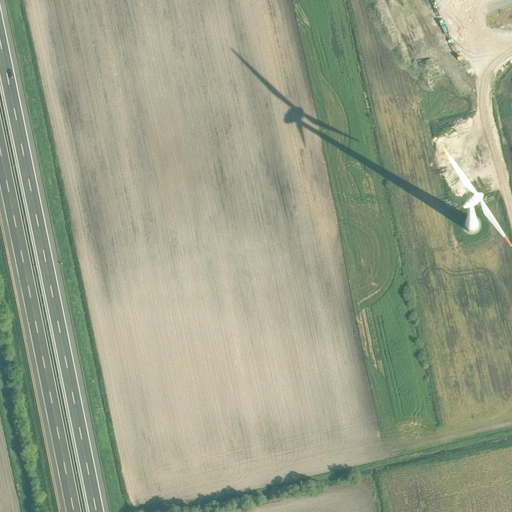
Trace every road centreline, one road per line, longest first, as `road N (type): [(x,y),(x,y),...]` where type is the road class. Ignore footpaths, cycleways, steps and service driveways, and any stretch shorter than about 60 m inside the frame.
road 1 (motorway): [(95,511),(0,46)]
road 2 (motorway): [(0,153),(73,511)]
road 3 (track): [(511,52),(487,72),(482,91),(511,226)]
